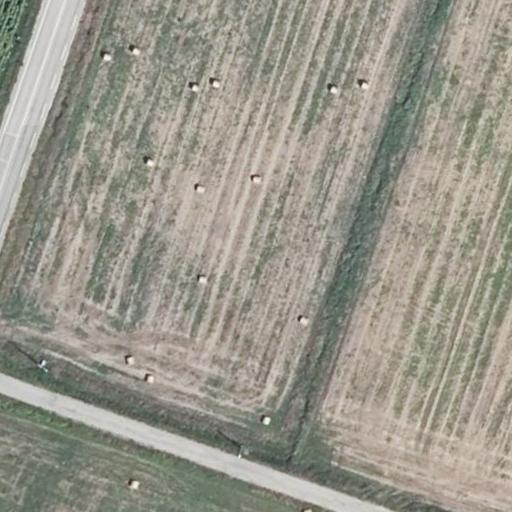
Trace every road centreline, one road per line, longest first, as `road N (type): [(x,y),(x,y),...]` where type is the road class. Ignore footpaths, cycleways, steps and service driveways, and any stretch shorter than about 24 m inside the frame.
road 1 (unclassified): [(364,511),(0,388)]
road 2 (tertiary): [(0,206),(70,0)]
